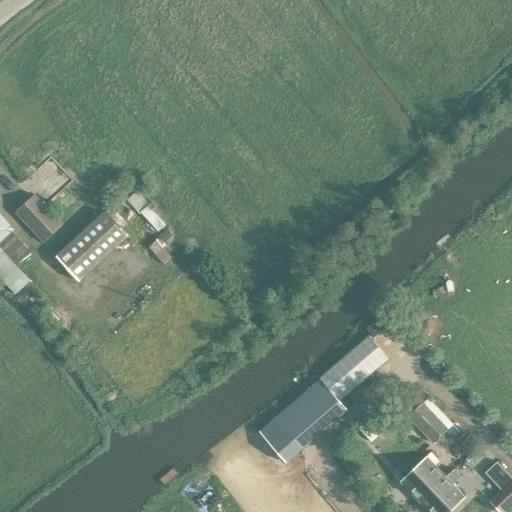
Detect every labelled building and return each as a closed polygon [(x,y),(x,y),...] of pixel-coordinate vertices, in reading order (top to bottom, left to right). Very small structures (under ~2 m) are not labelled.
[(15,211),(43,242),(61,225),(33,194),(15,211)] [(103,212),(56,256),(79,281),(126,237),(103,212)] [(0,277),(0,278),(14,266),(15,266),(30,252),(11,231),(13,229),(0,214),(0,277)] [(381,316),(365,328),(373,337),(389,325),(381,316)] [(346,409),(319,378),(274,418),(300,449),(346,409)] [(407,416),(432,443),(447,429),(422,403),(407,416)] [(395,469),(403,478),(399,481),(428,511),(448,511),(464,497),(452,484),(460,476),(454,468),(445,477),(426,456),(410,471),(402,462),(395,469)] [(506,501),(499,493),(488,504),(495,511),(506,501)]
